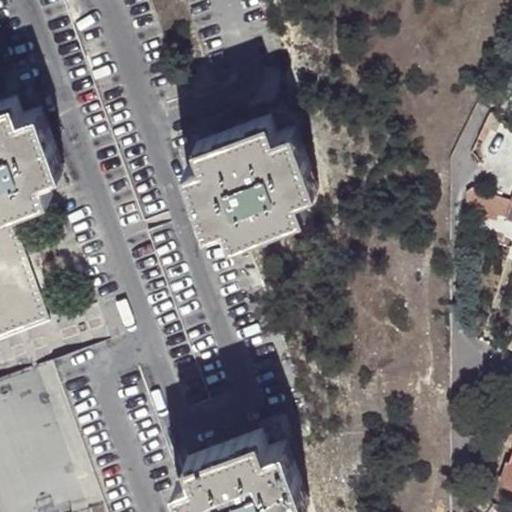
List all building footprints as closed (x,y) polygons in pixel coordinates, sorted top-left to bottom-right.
[(0,335),(50,316),(10,208),(54,192),(47,174),(60,169),(36,106),(25,110),(18,93),(0,99),(0,335)] [(43,104),(36,106),(60,169),(67,167),(43,104)] [(205,158),(192,163),(216,225),(228,220),(234,238),(306,211),(300,193),(312,189),(289,127),(277,131),(270,113),(198,140),(205,158)] [(296,124),(289,127),(312,189),(319,186),(296,124)] [(216,225),(192,163),(186,165),(210,227),(216,225)] [(503,400),(487,394),(476,422),(492,428),(503,400)] [(196,471),(183,476),(196,511),(293,511),(291,507),(304,503),(281,440),(268,445),(261,427),(189,453),(196,471)] [(511,486),(511,433),(507,446),(511,448),(511,453),(502,482),(511,486)] [(287,438),(281,440),(304,503),(310,501),(287,438)] [(196,511),(183,476),(178,478),(190,511),(196,511)]
